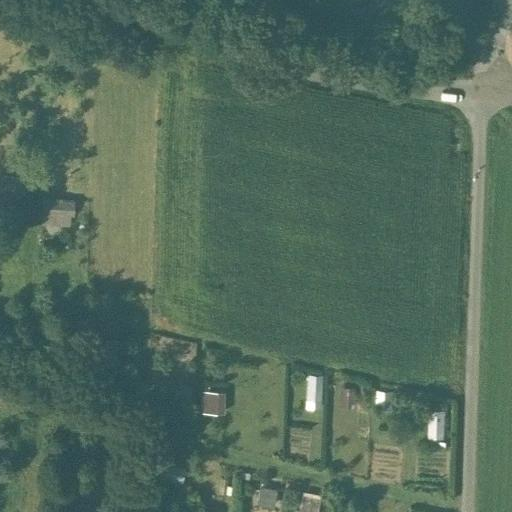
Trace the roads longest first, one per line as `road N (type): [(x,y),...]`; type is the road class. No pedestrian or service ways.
road 1 (unclassified): [(479,94),(468,511)]
road 2 (unclassified): [(126,0),(189,35),(282,67),(479,94)]
road 3 (track): [(174,444),(468,509)]
